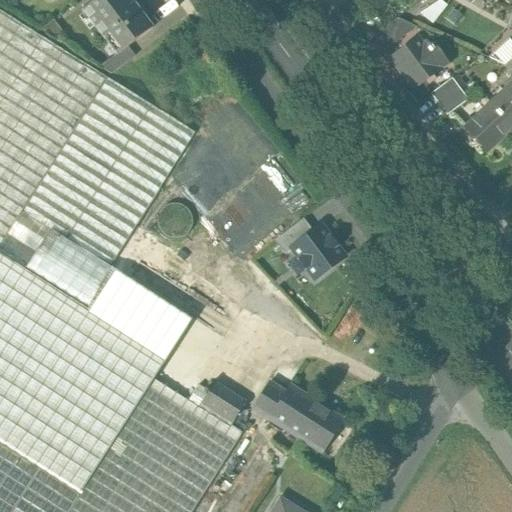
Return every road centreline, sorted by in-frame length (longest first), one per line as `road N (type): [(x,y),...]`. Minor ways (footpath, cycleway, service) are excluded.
road 1 (residential): [(457,389),(386,246),(201,0)]
road 2 (primary): [(248,0),(511,353)]
road 3 (residential): [(511,260),(317,0)]
road 4 (unclassified): [(381,511),(457,389)]
